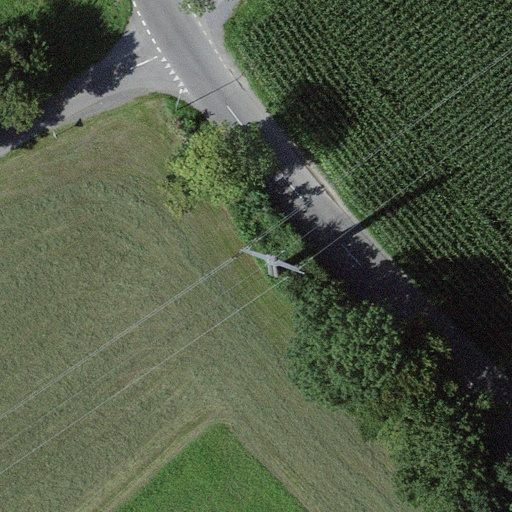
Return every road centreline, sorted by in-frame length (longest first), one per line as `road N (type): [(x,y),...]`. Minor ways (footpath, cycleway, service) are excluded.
road 1 (tertiary): [(164,0),(294,191),(379,290),(511,414)]
road 2 (track): [(226,0),(186,36),(0,154)]
